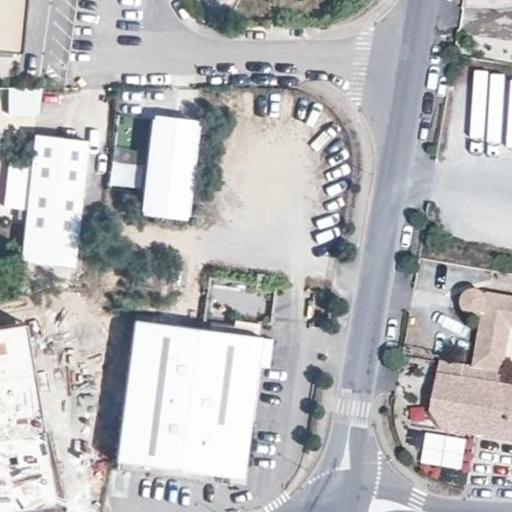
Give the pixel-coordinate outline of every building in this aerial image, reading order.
[(0,0),(0,47),(17,49),(22,0),(0,0)] [(450,141),(511,147),(511,76),(458,70),(450,141)] [(9,91),(8,119),(40,119),(40,91),(9,91)] [(140,109),(119,106),(111,169),(132,172),(140,109)] [(193,122),(152,117),(142,205),(183,210),(193,122)] [(90,135),(39,130),(25,254),(75,258),(90,135)] [(511,293),(478,288),(471,291),(468,297),(467,303),(471,310),(485,314),(477,360),(500,363),(503,345),(510,346),(511,334),(511,293)] [(254,335),(133,320),(116,460),(240,475),(258,336),(254,335)] [(510,346),(503,345),(500,363),(508,364),(510,346)] [(508,364),(500,363),(477,360),(443,353),(433,407),(446,433),(511,445),(511,390),(503,389),(508,364)]
